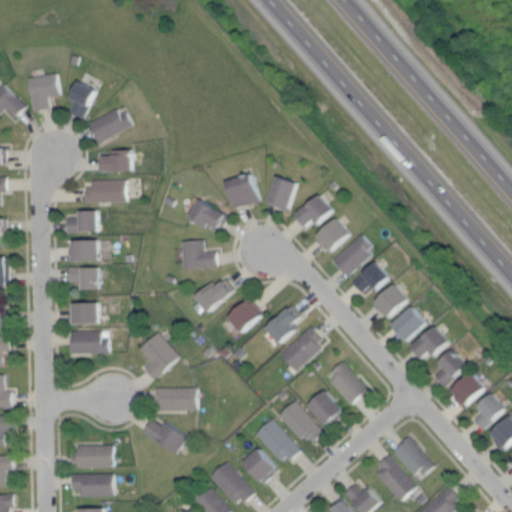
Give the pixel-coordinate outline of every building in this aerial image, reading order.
[(56,70),(60,92),(48,94),(50,105),(35,108),(29,75),(56,70)] [(78,78),(97,89),(84,114),(71,107),(75,99),(70,96),(78,78)] [(0,83),(3,81),(26,104),(14,115),(5,105),(0,110),(0,83)] [(134,121),(100,140),(96,132),(97,131),(91,121),(118,106),(122,112),(127,109),(134,121)] [(133,149),(133,168),(102,168),(102,155),(113,155),(113,148),(133,148),(133,149)] [(253,171),(261,198),(237,206),(229,178),(253,171)] [(298,179),(288,208),(269,201),(279,173),(298,179)] [(127,200),(87,200),(87,186),(94,186),(93,179),(127,178),(127,200)] [(333,207),(316,223),(312,218),(304,225),(295,215),(320,192),(333,207)] [(229,217),(221,228),(212,221),(208,226),(189,213),(200,197),(229,217)] [(99,209),(99,229),(68,229),(68,217),(78,217),(78,209),(99,209)] [(0,215),(9,215),(9,230),(1,230),(1,241),(0,241),(0,215)] [(351,230),(330,250),(325,245),(324,245),(316,236),(338,216),(351,230)] [(363,232),(373,243),(368,247),(372,251),(349,272),(335,257),(363,232)] [(183,240),(205,238),(206,250),(217,249),(218,264),(185,266),(183,240)] [(99,239),(99,258),(70,259),(70,239),(99,239)] [(0,256),(8,256),(9,283),(0,283),(0,256)] [(389,274),(373,289),(368,284),(362,290),(353,281),(377,259),(389,274)] [(101,266),(101,286),(80,286),(80,281),(70,281),(70,266),(101,266)] [(198,293),(215,279),(219,284),(226,278),(235,289),(211,309),(198,293)] [(409,297),(388,317),(374,302),(396,282),(409,297)] [(231,315),(252,297),(264,312),(245,330),(231,315)] [(99,300),(99,302),(106,302),(106,310),(99,310),(99,321),(71,321),(71,308),(72,308),(72,300),(99,300)] [(427,319),(405,340),(391,325),(413,303),(427,319)] [(297,326),(282,340),(269,326),(292,304),(302,314),(295,321),(298,324),(297,326)] [(0,308),(9,308),(9,324),(0,324),(0,308)] [(422,357),(412,347),(438,323),(451,338),(434,354),(430,350),(422,357)] [(311,325),(322,337),(318,341),(322,346),(297,368),(282,352),(311,325)] [(103,327),(103,334),(110,334),(110,350),(72,351),(71,341),(73,341),(73,328),(103,327)] [(159,330),(181,354),(156,376),(146,365),(151,360),(140,347),(159,330)] [(10,333),(10,348),(2,348),(3,364),(0,364),(0,335),(2,335),(2,333),(10,333)] [(468,363),(444,384),(436,375),(443,369),(437,362),(454,347),(468,363)] [(344,358),(368,386),(352,401),(332,378),(337,374),(332,368),(344,358)] [(485,385),(464,405),(450,392),(472,371),(485,385)] [(0,373),(5,373),(5,389),(12,389),(12,405),(0,405),(0,373)] [(162,402),(158,401),(158,386),(198,386),(198,408),(162,408),(162,402)] [(346,409),(329,424),(310,403),(327,388),(346,409)] [(506,407),(482,427),(473,417),(481,410),(476,404),(492,390),(506,407)] [(297,399),(326,430),(314,440),(310,435),(307,437),(305,434),(301,437),(281,413),(297,399)] [(5,444),(0,444),(0,415),(4,415),(4,413),(13,413),(13,429),(5,429),(5,444)] [(511,439),(503,448),(494,440),(495,439),(491,434),(511,414),(511,439)] [(187,435),(175,451),(143,428),(152,417),(161,423),(164,419),(187,435)] [(301,448),(291,459),(287,454),(282,458),(258,431),(273,417),(301,448)] [(395,448),(411,434),(436,462),(425,472),(421,467),(416,471),(395,448)] [(114,442),(114,464),(74,464),(74,450),(78,450),(78,442),(114,442)] [(259,447),(279,469),(265,482),(245,460),(259,447)] [(418,483),(402,498),(378,472),(384,466),(379,461),(389,452),(418,483)] [(13,453),(13,467),(6,467),(6,484),(0,484),(0,454),(4,454),(4,453),(13,453)] [(228,459),(255,490),(245,500),(241,496),(236,501),(212,474),(228,459)] [(114,470),(114,493),(81,493),(81,486),(74,486),(74,470),(114,470)] [(381,499),(367,511),(346,491),(355,482),(362,489),(367,485),(381,499)] [(232,508),(228,511),(207,511),(192,495),(203,485),(207,490),(212,485),(232,508)] [(421,511),(451,485),(460,496),(456,500),(460,504),(451,511),(421,511)] [(0,511),(0,493),(8,493),(8,491),(14,491),(14,506),(10,506),(10,511),(0,511)] [(356,511),(337,511),(330,505),(342,495),(356,511)]
